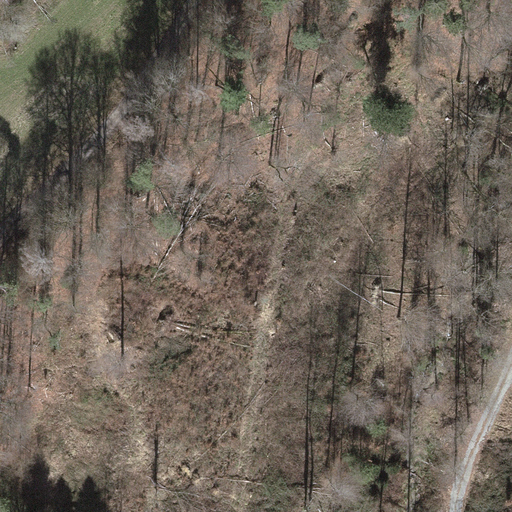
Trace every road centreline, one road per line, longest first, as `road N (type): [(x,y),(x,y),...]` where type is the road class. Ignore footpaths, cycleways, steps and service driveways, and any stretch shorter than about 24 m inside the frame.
road 1 (track): [(205,0),(168,66),(0,249)]
road 2 (track): [(462,511),(472,459),(511,374)]
